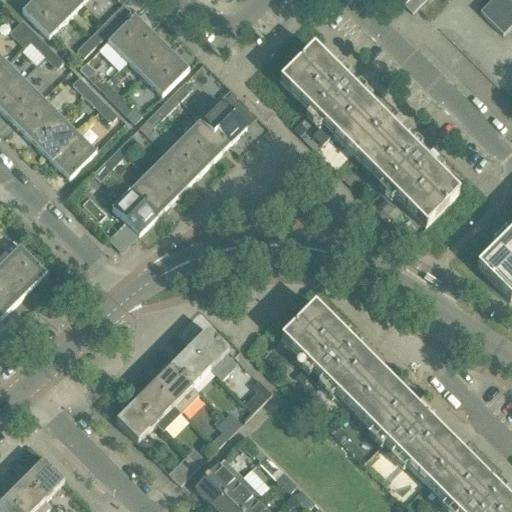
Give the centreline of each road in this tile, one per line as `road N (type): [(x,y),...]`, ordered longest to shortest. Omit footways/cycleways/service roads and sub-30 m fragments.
road 1 (residential): [(453,318),(368,269),(300,247),(208,256),(124,300)]
road 2 (residential): [(511,164),(346,0)]
road 3 (residential): [(511,459),(424,374),(453,318)]
road 4 (residential): [(124,300),(0,177)]
road 5 (residential): [(139,511),(21,394)]
road 6 (residential): [(124,300),(21,394)]
